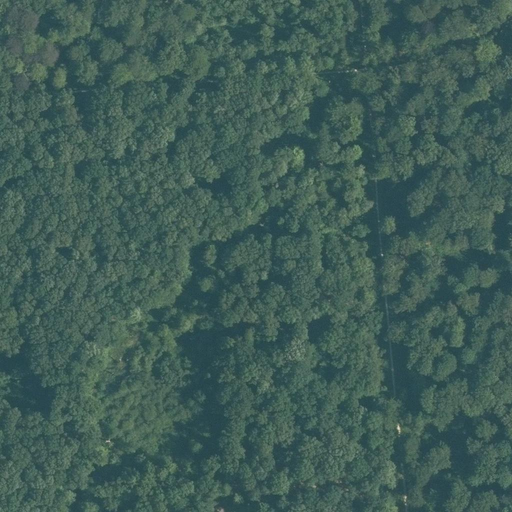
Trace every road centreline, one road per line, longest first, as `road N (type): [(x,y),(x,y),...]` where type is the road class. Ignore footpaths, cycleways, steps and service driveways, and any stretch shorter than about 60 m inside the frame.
road 1 (track): [(366,70),(403,511)]
road 2 (track): [(0,101),(366,70)]
road 3 (track): [(366,70),(511,58)]
